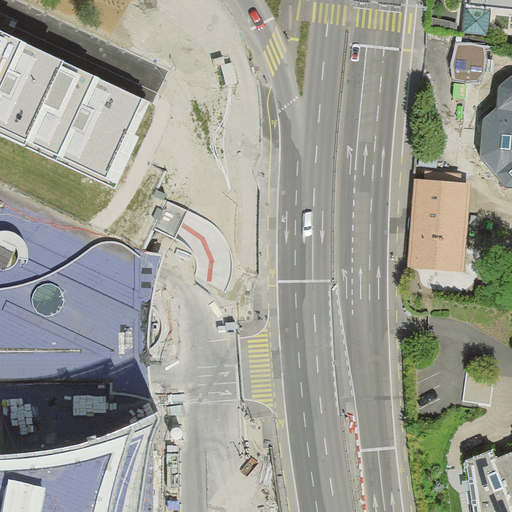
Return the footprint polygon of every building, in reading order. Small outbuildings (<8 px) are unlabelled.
[(511,0),(466,0),(466,6),(463,35),(489,38),(492,12),(511,13),(511,0)] [(146,101),(0,32),(0,137),(106,187),(146,101)] [(511,79),(500,89),(496,114),(485,123),(481,162),(506,192),(511,192),(511,79)] [(444,188),(419,186),(411,269),(463,274),(471,191),(444,188)] [(467,371),(463,401),(490,404),(494,375),(467,371)] [(137,511),(138,502),(161,434),(82,461),(24,468),(0,467),(0,511),(137,511)] [(472,511),(509,511),(494,460),(490,451),(465,462),(472,511)] [(511,511),(511,452),(494,460),(509,511),(511,511)]
